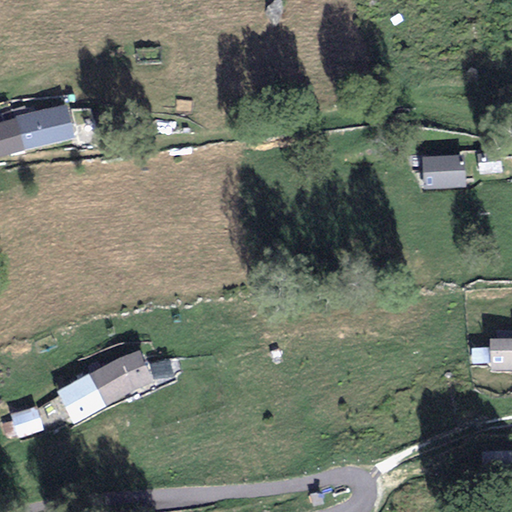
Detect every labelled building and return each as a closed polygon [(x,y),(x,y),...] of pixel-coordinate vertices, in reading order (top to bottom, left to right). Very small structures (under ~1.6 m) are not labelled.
[(15,119),(24,151),(74,138),(66,105),(15,117),(15,119)] [(15,119),(0,123),(0,157),(24,151),(15,119)] [(463,155),(422,158),(424,190),(465,187),(463,155)] [(511,339),(489,340),(490,370),(511,369),(511,339)] [(105,407),(152,383),(138,351),(88,374),(105,407)] [(105,407),(88,374),(55,392),(72,424),(105,407)] [(43,432),(36,407),(9,414),(16,439),(43,432)] [(511,452),(483,453),(484,485),(511,484),(511,452)]
